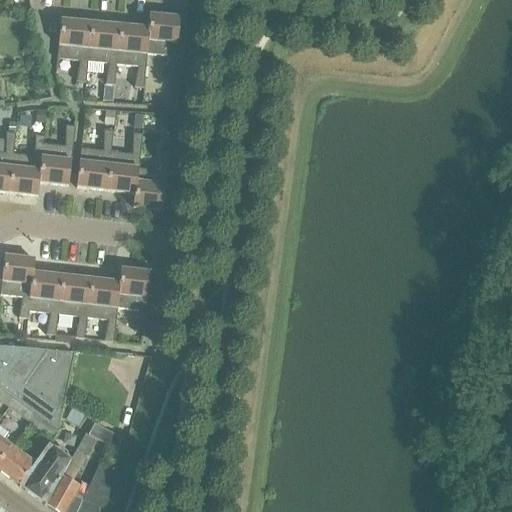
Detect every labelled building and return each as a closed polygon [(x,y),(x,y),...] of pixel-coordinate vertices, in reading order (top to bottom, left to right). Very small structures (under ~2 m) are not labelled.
[(120,28),(114,87),(115,87),(117,67),(138,69),(134,89),(143,90),(150,17),(149,17),(148,31),(120,28)] [(150,17),(143,90),(144,90),(147,56),(168,58),(164,79),(174,80),(180,20),(150,17)] [(61,22),(57,61),(80,63),(76,84),(85,85),(91,25),(61,22)] [(91,25),(85,85),(86,85),(88,64),(109,66),(105,87),(106,87),(114,87),(120,28),(91,25)] [(34,60),(24,62),(26,73),(37,71),(34,60)] [(103,89),(102,106),(111,106),(112,90),(103,89)] [(146,101),(169,103),(170,95),(147,93),(146,101)] [(20,129),(35,130),(35,113),(20,112),(20,129)] [(47,113),(38,113),(38,125),(47,125),(47,113)] [(116,115),(106,114),(105,127),(114,128),(116,115)] [(135,118),(134,131),(143,132),(144,118),(135,118)] [(171,134),(173,120),(162,119),(161,133),(171,134)] [(43,139),(37,198),(38,198),(39,185),(69,188),(75,129),(67,128),(65,148),(44,146),(45,139),(43,139)] [(106,193),(113,133),(105,132),(103,153),(80,151),(76,190),(106,193)] [(113,133),(106,193),(134,196),(133,209),(134,209),(141,137),(134,136),(132,156),(111,154),(113,133)] [(0,154),(0,194),(9,195),(15,136),(7,135),(5,155),(0,154)] [(15,136),(9,195),(37,198),(43,139),(35,138),(35,159),(13,156),(16,136),(15,136)] [(141,137),(134,209),(163,213),(170,153),(161,153),(159,173),(139,171),(142,137),(141,137)] [(33,275),(35,262),(4,258),(0,294),(0,297),(22,300),(19,320),(28,321),(29,314),(28,314),(33,275)] [(120,271),(119,285),(116,310),(118,310),(138,313),(135,333),(144,334),(151,275),(120,271)] [(62,278),(33,275),(28,314),(29,314),(49,316),(47,337),(55,338),(58,317),(57,317),(62,278)] [(91,281),(62,278),(57,317),(58,317),(78,320),(76,340),(84,341),(87,320),(86,320),(91,281)] [(119,285),(91,281),(86,320),(87,320),(107,323),(105,343),(113,344),(118,310),(116,310),(119,285)] [(0,392),(10,400),(32,417),(57,434),(62,414),(74,355),(2,349),(0,348),(0,392)] [(0,392),(0,404),(5,408),(10,400),(0,392)] [(10,400),(5,408),(28,424),(32,417),(10,400)] [(74,408),(70,420),(86,426),(91,413),(74,408)] [(32,417),(28,424),(52,441),(57,434),(32,417)] [(122,440),(94,425),(87,437),(97,443),(118,454),(122,440)] [(51,511),(75,511),(83,497),(78,494),(81,489),(73,485),(86,459),(88,460),(97,443),(87,437),(85,436),(70,463),(64,474),(45,509),(46,509),(46,508),(51,511)] [(0,439),(0,465),(13,448),(0,439)] [(48,447),(35,465),(28,475),(18,488),(45,509),(64,474),(70,463),(67,461),(66,454),(58,449),(52,450),(48,447)] [(13,448),(0,465),(0,474),(18,488),(35,465),(13,448)] [(98,467),(83,497),(75,511),(97,511),(99,510),(103,511),(105,511),(114,471),(98,467)]
